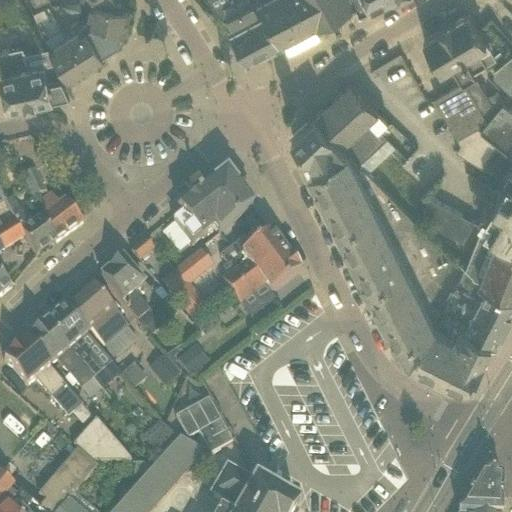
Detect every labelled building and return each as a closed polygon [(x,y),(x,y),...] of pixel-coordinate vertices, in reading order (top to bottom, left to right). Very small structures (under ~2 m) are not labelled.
[(122,0),(90,0),(93,3),(89,23),(125,31),(126,31),(130,10),(128,9),(122,0)] [(208,0),(221,18),(227,15),(232,24),(234,23),(236,27),(231,30),(237,41),(247,61),(264,52),(253,32),(248,21),(250,20),(238,0),(208,0)] [(264,52),(283,42),(268,12),(262,16),(254,1),(252,3),(250,0),(238,0),(250,20),(248,21),(253,32),(264,52)] [(265,0),(271,11),(268,12),(283,42),(290,54),(320,38),(314,26),(300,0),(265,0)] [(300,0),(314,26),(357,4),(354,0),(300,0)] [(354,0),(357,4),(361,12),(372,7),(380,4),(385,0),(354,0)] [(59,4),(55,9),(61,14),(66,9),(59,4)] [(37,21),(48,15),(44,8),(33,13),(37,21)] [(477,77),(474,71),(487,63),(478,48),(487,43),(469,12),(447,25),(477,77)] [(105,58),(105,57),(121,46),(125,31),(89,23),(63,39),(84,72),(105,58)] [(435,98),(457,138),(481,125),(483,127),(485,123),(487,121),(496,110),(487,95),(477,77),(447,25),(424,39),(442,70),(451,65),(462,83),(435,98)] [(58,60),(66,83),(84,72),(63,39),(49,48),(57,61),(58,60)] [(9,108),(36,102),(70,94),(66,83),(58,60),(57,61),(28,67),(24,50),(23,46),(0,50),(0,65),(1,73),(9,108)] [(511,55),(495,69),(495,77),(511,93),(511,55)] [(379,112),(352,82),(316,114),(361,161),(387,137),(371,119),(379,112)] [(503,101),(497,90),(487,95),(496,110),(503,101)] [(511,108),(505,103),(503,101),(496,110),(487,121),(485,123),(483,127),(481,129),(497,142),(511,154),(511,108)] [(310,171),(336,223),(358,267),(397,346),(404,342),(406,345),(411,350),(415,352),(410,362),(468,391),(486,357),(485,357),(492,342),(466,328),(442,313),(428,305),(453,259),(361,161),(316,114),(292,136),(311,156),(317,167),(310,171)] [(481,125),(457,138),(461,144),(457,151),(482,167),(497,142),(481,129),(483,127),(481,125)] [(0,147),(0,161),(2,166),(14,160),(6,145),(0,147)] [(22,178),(33,200),(46,193),(35,171),(22,178)] [(231,225),(252,210),(231,181),(221,180),(205,192),(231,225)] [(511,183),(511,184),(507,182),(492,207),(482,226),(486,229),(485,230),(485,231),(498,239),(511,244),(511,183)] [(182,210),(178,213),(182,218),(173,225),(190,246),(213,229),(218,235),(231,225),(205,192),(185,208),(182,210)] [(83,224),(66,201),(65,201),(59,206),(51,196),(39,204),(46,214),(39,220),(56,244),(83,224)] [(431,197),(420,217),(442,229),(441,230),(463,242),(473,223),(475,221),(472,220),(431,197)] [(0,220),(2,225),(12,220),(5,204),(0,205),(0,220)] [(12,216),(36,258),(56,244),(39,220),(30,226),(20,211),(12,216)] [(0,243),(5,251),(23,239),(12,223),(0,230),(0,243)] [(471,277),(511,294),(511,244),(498,239),(485,231),(485,230),(482,229),(465,269),(466,271),(466,272),(471,277)] [(243,256),(227,267),(223,270),(228,278),(222,283),(231,295),(285,255),(270,235),(243,256)] [(131,254),(139,263),(153,251),(145,242),(131,254)] [(0,254),(5,251),(0,243),(0,297),(11,288),(0,275),(0,254)] [(239,244),(220,258),(227,267),(243,256),(237,247),(240,245),(239,244)] [(156,250),(140,263),(150,274),(166,261),(156,250)] [(209,266),(200,253),(186,263),(196,276),(209,266)] [(271,296),(300,275),(285,255),(231,295),(240,307),(265,288),(271,296)] [(143,287),(122,261),(100,279),(137,323),(148,314),(133,296),(143,287)] [(466,272),(461,284),(458,282),(451,295),(476,307),(478,305),(494,313),(492,319),(505,325),(511,312),(511,294),(471,277),(466,272)] [(127,331),(92,288),(64,312),(85,338),(90,333),(104,350),(127,331)] [(451,295),(442,313),(466,328),(492,342),(496,344),(505,325),(492,319),(494,313),(478,305),(476,307),(451,295)] [(180,307),(190,321),(203,311),(193,298),(180,307)] [(86,339),(85,338),(64,312),(45,327),(99,392),(100,390),(93,382),(103,373),(79,344),(86,339)] [(152,312),(139,323),(151,337),(164,326),(152,312)] [(79,393),(81,391),(89,401),(99,392),(45,327),(27,342),(49,369),(56,364),(79,393)] [(4,362),(6,365),(26,389),(35,381),(51,400),(65,388),(49,369),(27,342),(4,362)] [(202,370),(189,353),(177,362),(189,379),(202,370)] [(177,375),(163,358),(149,370),(164,387),(177,375)] [(134,365),(123,374),(135,388),(146,379),(134,365)] [(208,402),(175,420),(187,441),(198,435),(210,457),(232,445),(208,402)] [(132,465),(95,423),(73,448),(77,451),(79,449),(98,465),(132,465)] [(161,462),(179,442),(164,429),(149,447),(161,462)] [(38,497),(45,503),(38,511),(59,511),(74,495),(99,466),(98,465),(79,449),(77,451),(38,497)] [(143,482),(159,465),(134,465),(134,477),(143,482)] [(293,511),(296,508),(256,485),(255,486),(227,470),(211,497),(224,505),(219,511),(293,511)] [(500,481),(501,480),(481,477),(480,477),(480,478),(460,511),(500,511),(502,481),(500,481)] [(38,511),(19,495),(15,501),(9,495),(14,490),(0,478),(0,511),(38,511)] [(92,511),(74,495),(59,511),(92,511)]
